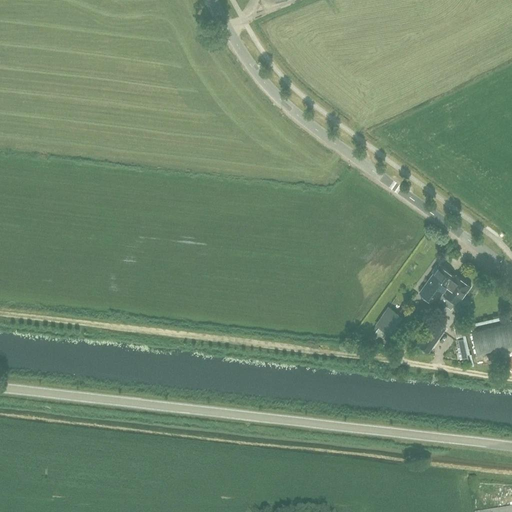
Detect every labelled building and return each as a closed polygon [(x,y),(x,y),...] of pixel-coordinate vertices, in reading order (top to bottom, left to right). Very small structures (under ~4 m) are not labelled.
[(433,273),(419,293),(430,300),(431,301),(432,301),(436,304),(437,305),(441,299),(439,298),(455,276),(439,265),(438,267),(436,266),(432,272),(433,273)] [(456,275),(455,276),(439,298),(441,299),(452,307),(455,302),(458,304),(471,285),(456,275)] [(388,306),(376,324),(378,325),(393,336),(405,318),(396,312),(390,308),(388,306)] [(433,320),(424,334),(434,341),(443,327),(433,320)] [(511,321),(472,331),(477,353),(511,345),(511,321)]
